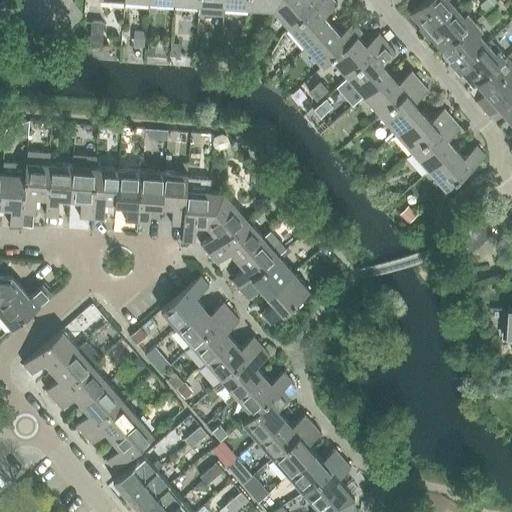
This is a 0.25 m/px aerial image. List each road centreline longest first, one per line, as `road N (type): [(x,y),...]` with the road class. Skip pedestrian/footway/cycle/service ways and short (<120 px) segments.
road 1 (residential): [(511,193),(497,177),(487,134),(366,0)]
road 2 (residential): [(98,281),(117,303),(176,252),(63,240)]
road 3 (residential): [(0,368),(98,281)]
